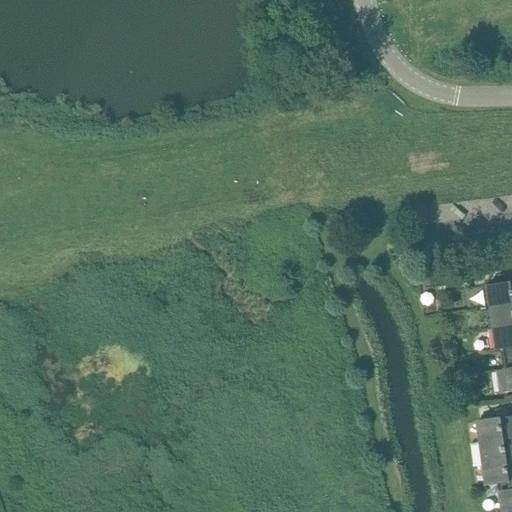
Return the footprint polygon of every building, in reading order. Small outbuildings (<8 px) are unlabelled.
[(511,285),(485,289),(488,310),(511,306),(511,285)] [(511,306),(488,310),(491,331),(511,328),(511,306)] [(511,328),(491,331),(494,352),(511,349),(511,328)] [(511,370),(495,373),(495,375),(511,372),(511,349),(494,352),(494,353),(511,350),(511,370)] [(511,372),(495,375),(498,397),(511,394),(511,372)] [(495,422),(475,425),(478,445),(511,440),(511,419),(507,420),(506,412),(494,413),(495,422)] [(511,440),(478,445),(478,448),(481,467),(511,462),(511,440)] [(511,462),(481,467),(481,472),(484,489),(500,487),(502,494),(511,492),(511,462)] [(511,511),(511,492),(502,494),(498,495),(499,511),(511,511)]
